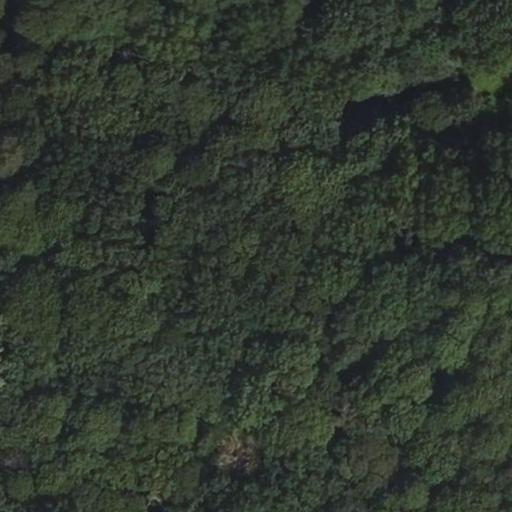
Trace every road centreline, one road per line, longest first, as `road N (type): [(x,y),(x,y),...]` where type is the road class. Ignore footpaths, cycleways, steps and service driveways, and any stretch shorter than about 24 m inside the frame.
road 1 (track): [(0,88),(258,100),(393,92),(452,66)]
road 2 (track): [(356,511),(511,253)]
road 3 (track): [(5,511),(10,407),(0,275)]
